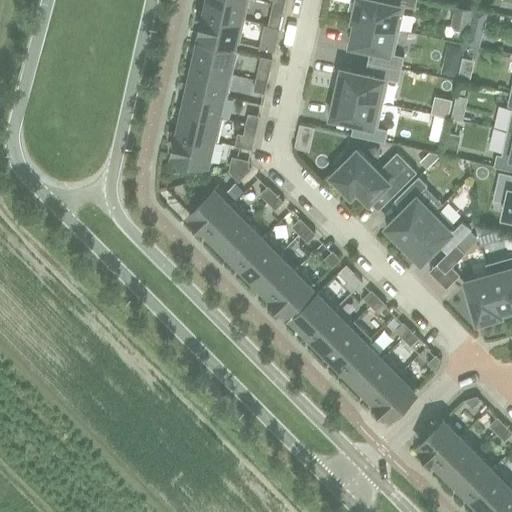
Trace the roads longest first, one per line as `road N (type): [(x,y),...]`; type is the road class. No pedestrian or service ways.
road 1 (residential): [(314,0),(279,153),(476,358)]
road 2 (tertiary): [(54,206),(341,496)]
road 3 (tertiary): [(366,470),(128,230),(111,194)]
road 4 (tertiary): [(47,0),(14,121),(14,153),(54,206)]
road 5 (tertiary): [(111,194),(151,0)]
road 6 (residential): [(366,470),(476,358)]
